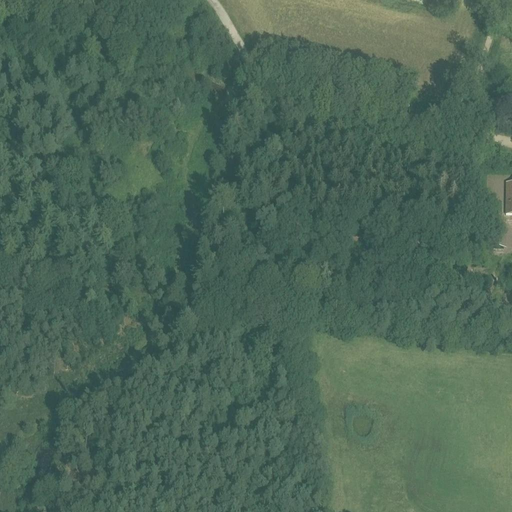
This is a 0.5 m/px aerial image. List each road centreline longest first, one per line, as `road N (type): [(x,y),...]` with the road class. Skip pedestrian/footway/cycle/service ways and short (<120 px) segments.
road 1 (track): [(464,134),(314,95),(255,65)]
road 2 (track): [(502,0),(464,134)]
